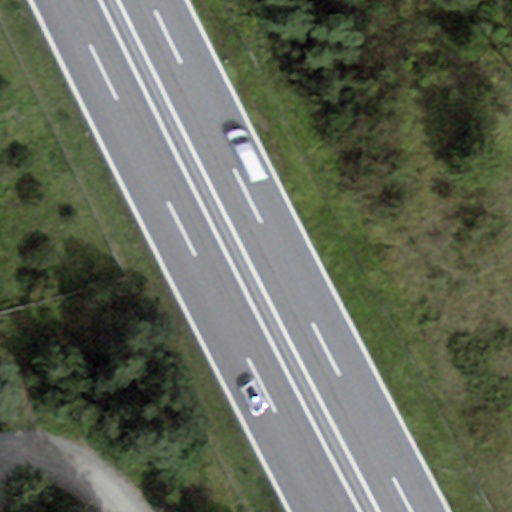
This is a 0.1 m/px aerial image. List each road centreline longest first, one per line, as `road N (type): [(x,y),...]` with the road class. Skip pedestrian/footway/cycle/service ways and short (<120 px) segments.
road 1 (trunk): [(411,511),(148,0)]
road 2 (trunk): [(67,0),(326,511)]
